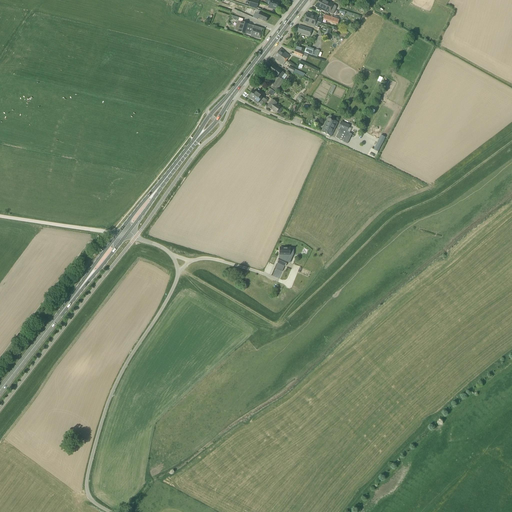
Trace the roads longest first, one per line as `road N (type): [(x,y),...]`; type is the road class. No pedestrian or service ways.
road 1 (track): [(511,143),(442,195),(398,215),(283,323),(178,271)]
road 2 (primary): [(0,390),(87,278)]
